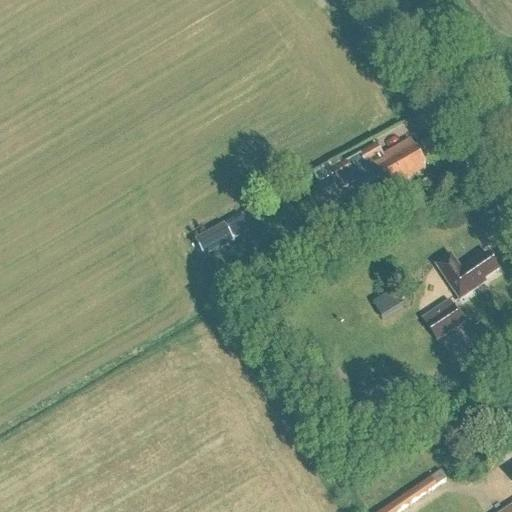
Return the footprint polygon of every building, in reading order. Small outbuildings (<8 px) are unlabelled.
[(349,166),(349,165),(336,173),(343,184),(356,177),(363,190),(383,179),(392,195),(411,183),(407,176),(426,165),(413,143),(385,159),(379,149),(349,166)] [(464,271),(454,257),(439,268),(464,302),(490,283),(489,280),(502,271),(491,255),(473,268),(472,265),(464,271)] [(401,292),(405,309),(419,306),(415,289),(401,292)] [(421,321),(436,343),(464,324),(449,302),(421,321)] [(312,385),(329,412),(351,399),(334,372),(312,385)] [(401,511),(436,488),(430,480),(383,511),(401,511)]
